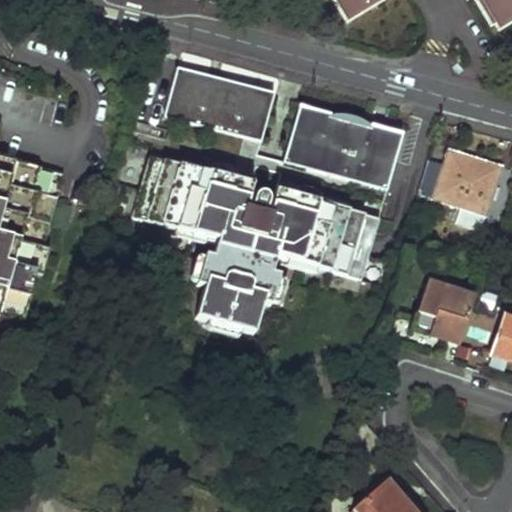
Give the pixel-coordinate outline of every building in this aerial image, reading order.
[(329,0),(345,26),(389,0),(329,0)] [(511,0),(477,0),(498,34),(511,25),(511,0)] [(273,97),(177,71),(164,119),(260,145),(273,97)] [(402,137),(297,109),(272,208),(267,206),(267,205),(265,201),(263,200),(261,199),(258,199),(255,201),(254,203),(249,201),(253,187),(150,160),(134,221),(220,244),(215,261),(208,259),(200,289),(207,291),(199,321),(258,338),(266,306),(274,309),(282,279),(274,276),(278,260),(363,283),(402,137)] [(0,313),(22,318),(35,270),(40,272),(46,245),(41,243),(59,172),(0,154),(0,313)] [(501,170),(448,155),(444,169),(429,165),(421,195),(423,196),(421,200),(488,219),(501,170)] [(456,353),(468,312),(420,298),(408,339),(456,353)] [(511,327),(497,324),(488,359),(511,366),(511,327)] [(406,511),(382,486),(351,511),(406,511)]
